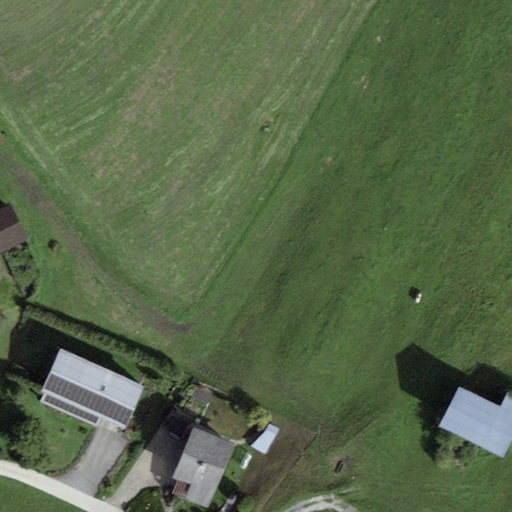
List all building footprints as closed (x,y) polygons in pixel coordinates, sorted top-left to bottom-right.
[(0,209),(0,253),(28,239),(11,204),(0,209)] [(145,386),(60,349),(42,391),(45,393),(102,418),(126,428),(145,386)] [(500,406),(459,386),(440,426),(503,457),(511,439),(511,394),(506,392),(500,406)] [(102,418),(45,393),(41,402),(98,427),(102,418)] [(192,419),(172,410),(161,427),(182,439),(192,419)] [(280,430),(269,423),(264,433),(250,446),(264,454),(280,430)] [(235,443),(194,426),(172,478),(178,480),(172,494),(207,509),(235,443)]
